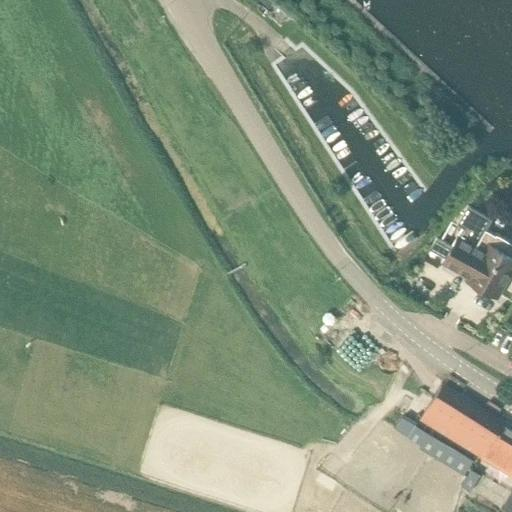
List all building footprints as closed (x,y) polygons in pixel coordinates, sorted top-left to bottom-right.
[(436,237),(430,248),(446,257),(444,261),(447,262),(459,269),(470,276),(468,279),(481,287),(482,292),(487,295),(493,293),(496,295),(511,266),(511,241),(496,233),(496,234),(487,229),(492,219),(481,212),(468,205),(457,224),(463,227),(459,234),(452,246),(436,237)] [(510,475),(511,472),(511,425),(444,383),(421,420),(510,475)] [(463,475),(473,459),(402,417),(395,430),(420,445),(418,449),(463,475)] [(470,491),(470,490),(480,475),(470,469),(461,485),(460,485),(470,491)] [(511,511),(511,489),(501,507),(508,511),(511,511)]
